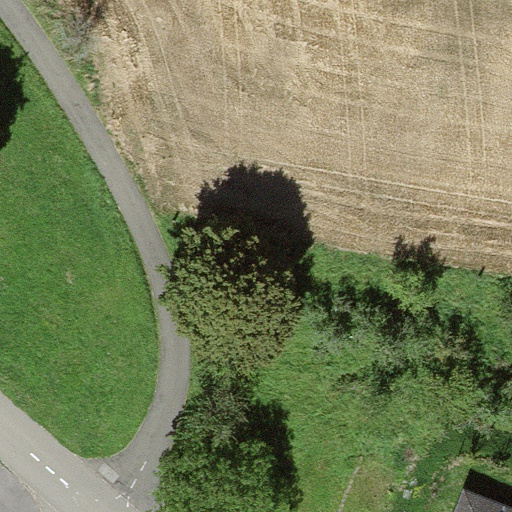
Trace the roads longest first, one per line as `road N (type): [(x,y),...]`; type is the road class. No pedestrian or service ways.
road 1 (unclassified): [(115,511),(170,404),(173,325),(117,176),(4,0)]
road 2 (tertiary): [(99,511),(0,433)]
